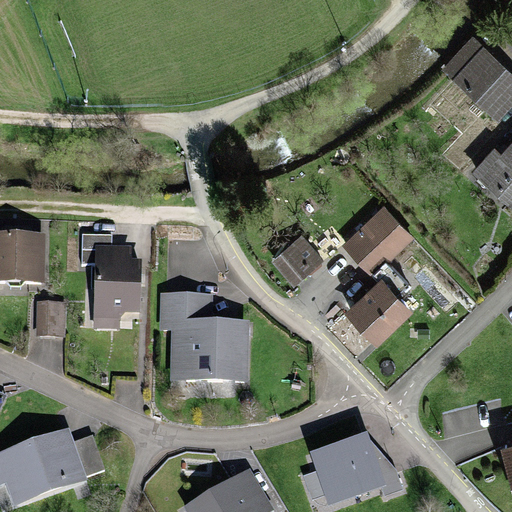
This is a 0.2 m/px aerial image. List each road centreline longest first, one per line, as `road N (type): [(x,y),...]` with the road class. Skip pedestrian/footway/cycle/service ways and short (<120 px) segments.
road 1 (residential): [(0,367),(133,423),(205,439),(300,424),(359,384)]
road 2 (residential): [(359,384),(231,262),(200,189),(191,128)]
road 3 (track): [(0,124),(140,120),(191,128)]
road 4 (residential): [(511,283),(392,412)]
road 5 (residential): [(479,511),(392,412)]
